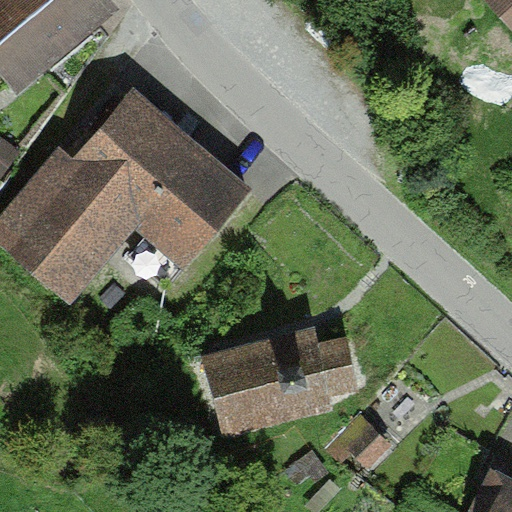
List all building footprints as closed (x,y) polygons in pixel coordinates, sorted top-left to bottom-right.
[(0,0),(0,94),(1,96),(104,3),(101,0),(0,0)] [(235,187),(114,94),(68,155),(188,247),(235,187)] [(53,164),(0,233),(0,266),(65,315),(133,224),(53,164)] [(209,361),(227,429),(333,402),(330,390),(353,384),(342,341),(319,347),(316,333),(209,361)] [(511,511),(511,482),(485,471),(463,511),(511,511)]
